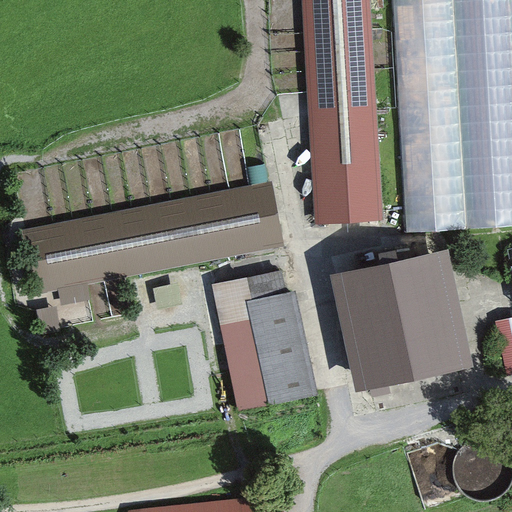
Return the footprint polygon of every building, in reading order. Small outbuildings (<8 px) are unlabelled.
[(390,222),(378,0),(311,0),(323,225),(390,222)] [(511,0),(483,0),(484,2),(482,4),(487,33),(460,37),(456,15),(447,17),(423,2),(438,95),(477,89),(464,81),(487,78),(495,129),(457,135),(459,146),(494,140),(499,169),(507,156),(511,158),(511,0)] [(86,212),(136,204),(130,163),(156,159),(154,148),(78,160),(86,212)] [(277,181),(32,229),(46,295),(69,290),(72,308),(102,302),(99,287),(291,249),(277,181)] [(366,397),(472,375),(447,259),(342,281),(366,397)] [(241,417),(316,401),(288,271),(213,287),(241,417)] [(65,311),(44,313),(46,337),(67,335),(65,311)] [(511,321),(497,325),(509,377),(511,376),(511,321)] [(472,444),(463,450),(458,456),(454,466),(453,477),(456,488),(463,497),(472,503),(487,505),(498,503),(507,497),(511,492),(511,490),(511,456),(508,451),(494,443),(483,442),(472,444)] [(281,511),(280,498),(152,511),(281,511)]
